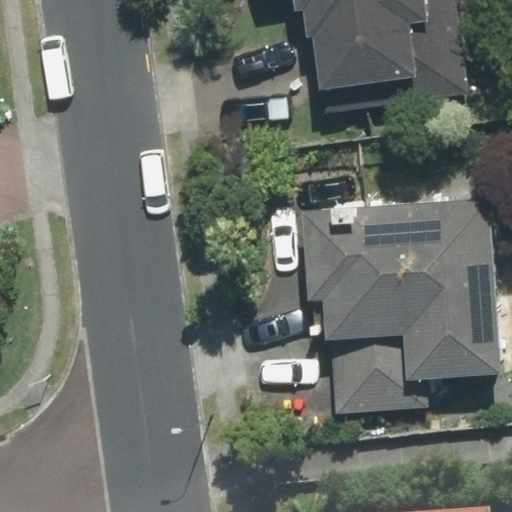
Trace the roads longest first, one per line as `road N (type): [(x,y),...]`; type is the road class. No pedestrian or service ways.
road 1 (residential): [(93,0),(152,466)]
road 2 (residential): [(0,483),(152,466)]
